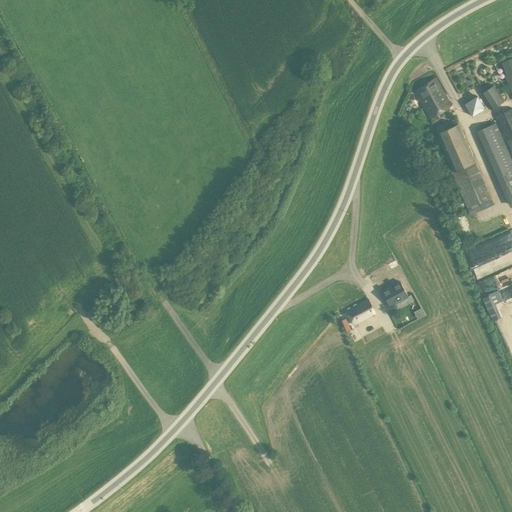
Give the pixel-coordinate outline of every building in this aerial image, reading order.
[(507,74),(506,75),(511,89),(511,59),(503,63),(507,74)] [(440,105),(448,100),(436,77),(416,90),(424,106),(437,98),(440,105)] [(492,109),(504,101),(494,85),(482,93),(492,109)] [(467,101),(472,115),(486,110),(481,96),(467,101)] [(448,100),(440,105),(437,98),(424,106),(431,118),(434,122),(445,115),(442,111),(451,105),(448,100)] [(511,151),(511,107),(496,115),(511,151)] [(471,214),(493,204),(458,124),(447,129),(444,122),(436,126),(438,133),(437,133),(454,171),(452,171),(471,214)] [(477,130),(500,182),(503,190),(511,185),(511,159),(495,122),(477,130)] [(511,231),(470,245),(482,280),(489,278),(493,290),(499,288),(502,299),(511,295),(511,231)] [(390,306),(409,296),(400,281),(382,291),(390,306)] [(493,320),(501,317),(498,310),(495,311),(489,295),(483,298),(490,314),(493,320)] [(354,324),(376,312),(369,299),(347,311),(354,324)] [(347,331),(352,329),(346,318),(342,320),(347,331)]
